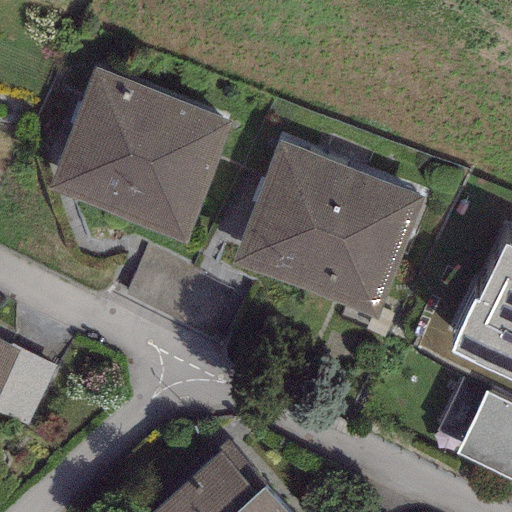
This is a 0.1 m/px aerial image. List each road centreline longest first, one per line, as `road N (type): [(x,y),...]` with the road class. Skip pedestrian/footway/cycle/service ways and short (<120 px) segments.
road 1 (residential): [(485,511),(204,368)]
road 2 (residential): [(204,368),(0,276)]
road 3 (residential): [(204,368),(41,511)]
